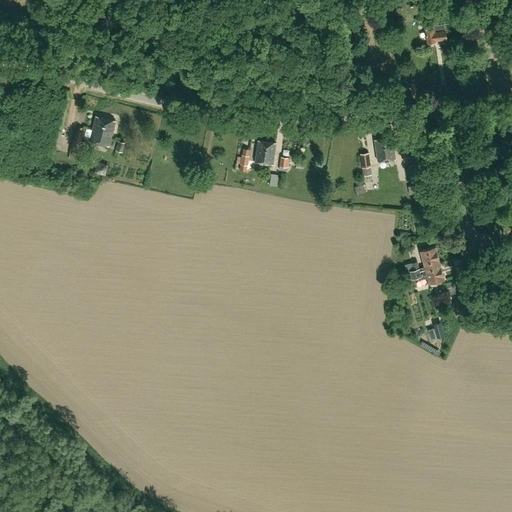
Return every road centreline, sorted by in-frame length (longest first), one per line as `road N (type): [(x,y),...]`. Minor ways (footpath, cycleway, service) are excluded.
road 1 (unclassified): [(0,61),(223,114),(341,121),(436,113),(449,129),(466,227),(484,240),(511,234)]
road 2 (track): [(439,115),(494,98),(499,89),(501,74),(469,0)]
